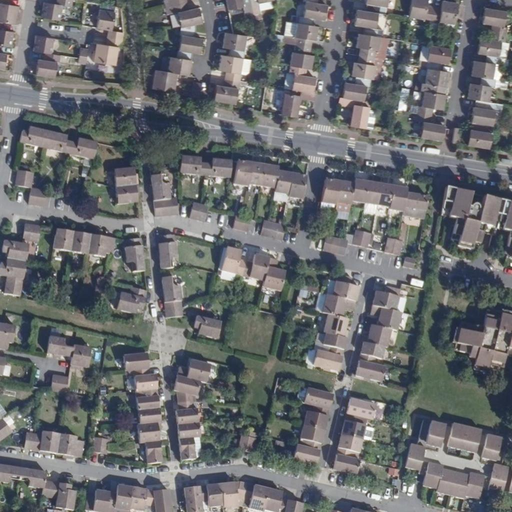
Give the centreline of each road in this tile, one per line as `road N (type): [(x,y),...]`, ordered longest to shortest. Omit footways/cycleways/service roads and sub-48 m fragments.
road 1 (residential): [(0,455),(137,479),(249,471),(317,489)]
road 2 (residential): [(0,207),(120,228),(196,226),(301,253)]
road 3 (residential): [(301,253),(372,269),(317,489)]
road 4 (tertiary): [(46,99),(136,126),(239,131)]
road 5 (tertiary): [(239,131),(149,106),(46,99)]
road 6 (tertiary): [(318,144),(511,176)]
road 7 (residential): [(344,0),(318,144)]
